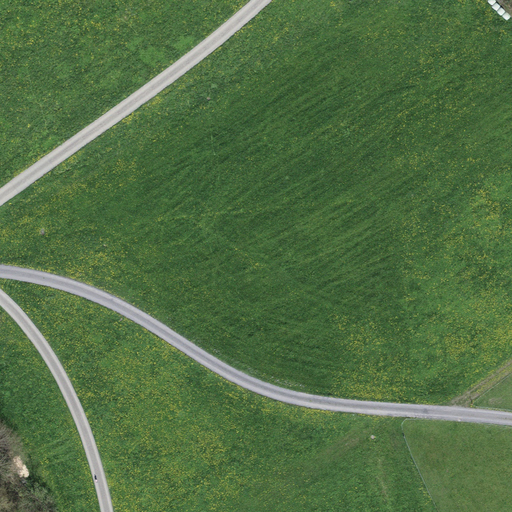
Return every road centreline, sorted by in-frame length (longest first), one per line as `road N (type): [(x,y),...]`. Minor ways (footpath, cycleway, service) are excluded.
road 1 (track): [(511,422),(282,398),(69,286),(0,273)]
road 2 (unclassified): [(265,0),(0,200)]
